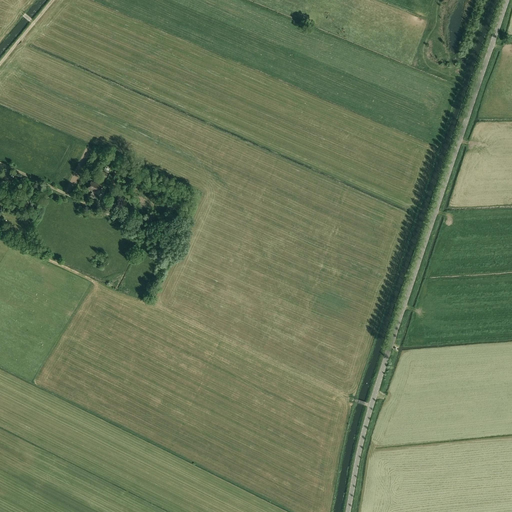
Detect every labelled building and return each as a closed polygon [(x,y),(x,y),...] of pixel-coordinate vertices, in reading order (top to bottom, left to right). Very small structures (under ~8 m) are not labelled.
[(98,175),(105,178),(108,173),(101,170),(98,175)] [(106,180),(114,183),(116,177),(109,174),(106,180)] [(102,186),(95,182),(95,183),(91,181),(88,188),(91,190),(91,191),(98,194),(102,186)] [(16,196),(10,209),(17,213),(20,206),(18,205),(19,205),(22,199),(16,196)] [(124,204),(114,200),(112,205),(119,208),(120,206),(122,208),(124,204)]
